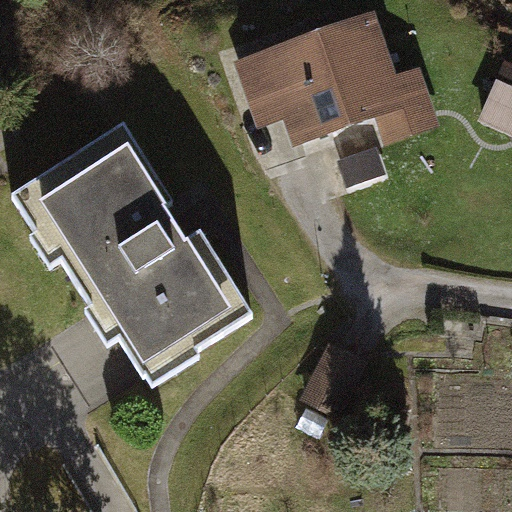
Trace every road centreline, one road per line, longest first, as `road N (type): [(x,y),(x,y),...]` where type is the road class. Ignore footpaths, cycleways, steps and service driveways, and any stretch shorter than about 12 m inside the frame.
road 1 (residential): [(300,181),(393,284),(511,300)]
road 2 (unknown): [(168,511),(226,355)]
